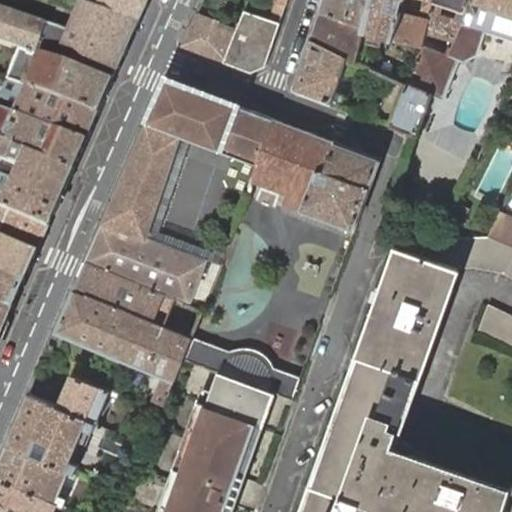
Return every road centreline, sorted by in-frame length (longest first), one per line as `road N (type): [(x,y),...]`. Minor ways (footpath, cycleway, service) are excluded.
road 1 (residential): [(273,511),(398,146)]
road 2 (tertiary): [(151,52),(7,387)]
road 3 (residential): [(272,98),(398,146)]
road 4 (residential): [(151,52),(272,98)]
